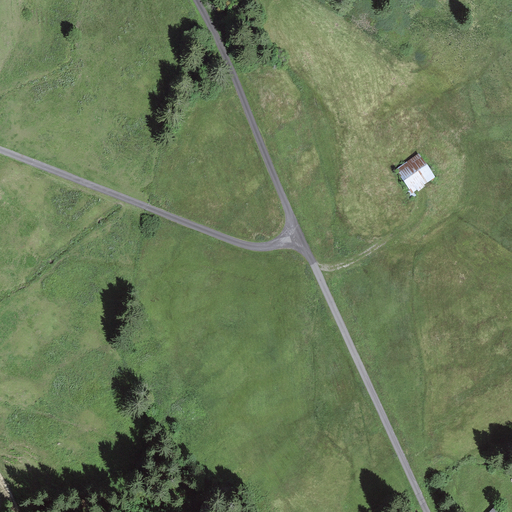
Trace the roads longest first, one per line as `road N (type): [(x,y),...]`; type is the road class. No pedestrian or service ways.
road 1 (track): [(298,239),(266,249),(242,245),(0,151)]
road 2 (track): [(426,511),(298,239)]
road 3 (track): [(298,239),(193,0)]
road 4 (track): [(313,269),(351,264),(399,234),(423,202)]
